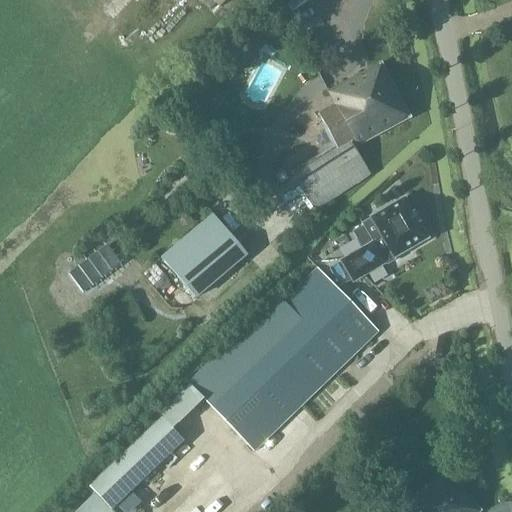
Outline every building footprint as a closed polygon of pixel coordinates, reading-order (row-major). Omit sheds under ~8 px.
[(229,0),(228,0),(187,0),(188,0),(205,17),(215,5),(220,9),(229,0)] [(313,162),(309,155),(306,150),(285,163),(292,174),(294,177),(293,178),(315,213),(329,203),(370,176),(354,149),(410,120),(381,63),(353,79),(327,93),(334,106),(317,115),(336,147),(313,162)] [(373,244),(341,262),(354,285),(387,265),(388,267),(397,262),(396,260),(430,241),(406,199),(362,224),(373,244)] [(161,258),(195,300),(247,256),(213,215),(161,258)] [(150,249),(157,256),(169,246),(162,238),(150,249)] [(255,452),(379,332),(318,267),(282,302),(277,297),(188,384),(204,401),(210,406),(255,452)] [(88,487),(111,511),(184,442),(161,418),(88,487)] [(198,472),(209,466),(197,446),(186,452),(198,472)] [(157,474),(176,495),(195,478),(185,467),(184,468),(175,458),(157,474)] [(481,511),(482,511),(446,468),(443,470),(444,472),(409,499),(403,505),(409,511),(481,511)] [(129,499),(137,506),(149,494),(141,486),(129,499)] [(75,511),(112,511),(94,494),(75,511)] [(187,511),(215,511),(203,498),(188,511),(187,511)] [(145,511),(166,511),(169,509),(162,500),(145,511)]
